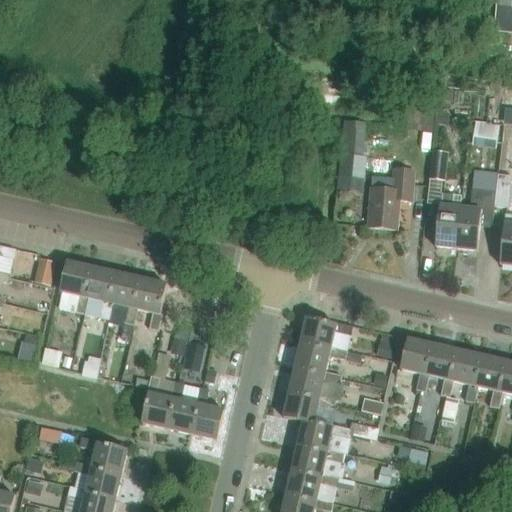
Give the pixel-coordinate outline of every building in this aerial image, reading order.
[(511,0),(498,0),(495,34),(511,35),(511,0)] [(499,115),(511,116),(511,89),(501,88),(499,115)] [(477,124),(473,147),(497,151),(501,128),(477,124)] [(342,145),(339,178),(365,180),(367,157),(363,157),(364,147),(342,145)] [(446,183),(448,155),(432,153),(429,181),(446,183)] [(415,172),(394,171),(393,182),(373,180),(372,191),(369,231),(398,233),(400,203),(413,204),(415,172)] [(511,177),(498,176),(496,194),(495,208),(509,210),(511,184),(511,177)] [(495,208),(496,194),(473,191),(470,210),(461,209),(457,250),(478,253),(481,224),(493,225),(495,208)] [(436,248),(457,250),(461,209),(452,208),(454,196),(442,195),(436,248)] [(511,267),(511,216),(506,216),(500,266),(511,267)] [(0,258),(13,262),(16,252),(0,248),(0,258)] [(35,285),(51,289),(57,265),(40,261),(35,285)] [(62,295),(58,311),(75,315),(85,317),(88,301),(86,301),(93,270),(68,264),(61,295),(62,295)] [(88,301),(85,317),(100,321),(101,321),(98,336),(106,338),(109,323),(113,307),(110,306),(117,276),(93,270),(86,301),(88,301)] [(0,283),(8,286),(10,277),(0,274),(0,283)] [(142,281),(117,276),(110,306),(113,307),(128,311),(125,327),(134,329),(138,313),(135,312),(142,281)] [(167,287),(142,281),(135,312),(138,313),(153,316),(149,333),(158,335),(162,318),(160,317),(167,287)] [(330,353),(331,352),(334,336),(350,340),(353,329),(335,325),(335,328),(306,321),(300,346),(330,353)] [(37,361),(43,340),(30,336),(23,358),(37,361)] [(426,395),(429,379),(427,378),(434,348),(409,342),(402,372),(420,377),(417,393),(426,395)] [(191,345),(185,370),(200,373),(206,349),(191,345)] [(300,346),(295,371),(325,378),(325,376),(329,361),(345,364),(347,355),(331,352),(330,353),(300,346)] [(451,383),(458,353),(434,348),(427,378),(429,379),(445,382),(441,398),(450,400),(454,384),(451,383)] [(46,352),(43,367),(59,370),(62,355),(46,352)] [(482,359),(458,353),(451,383),(454,384),(469,387),(466,404),(475,406),(478,390),(476,389),(482,359)] [(66,359),(63,369),(70,370),(72,360),(66,359)] [(507,365),(482,359),(476,389),(478,390),(494,393),(490,409),(499,411),(503,395),(500,394),(507,365)] [(86,366),(83,377),(97,380),(101,364),(91,362),(90,367),(86,366)] [(511,365),(507,365),(500,394),(503,395),(511,396),(511,365)] [(295,371),(289,396),(319,403),(319,401),(323,385),(339,389),(341,380),(325,376),(325,378),(295,371)] [(139,380),(137,388),(148,391),(150,383),(139,380)] [(174,402),(172,401),(156,397),(160,382),(151,380),(150,383),(148,391),(147,396),(149,397),(142,426),(167,432),(174,402)] [(174,402),(167,432),(192,437),(199,407),(196,407),(181,403),(185,387),(175,385),(172,401),(174,402)] [(200,391),(196,407),(199,407),(192,437),(217,443),(224,413),(205,409),(209,393),(200,391)] [(283,421),(303,425),(313,427),(317,410),(333,413),(335,404),(319,401),(319,403),(289,396),(283,421)] [(460,403),(447,400),(442,422),(455,425),(460,403)] [(366,402),(364,414),(381,417),(384,405),(366,402)] [(303,425),(297,449),(328,456),(328,454),(332,438),(348,442),(350,433),(333,429),(333,431),(313,427),(303,425)] [(356,426),(354,438),(377,443),(377,440),(379,431),(356,426)] [(98,444),(82,440),(80,450),(96,454),(92,470),(91,469),(91,471),(122,478),(127,453),(97,446),(98,444)] [(297,449),(292,474),(322,481),(323,478),(326,463),(342,466),(344,457),(328,454),(328,456),(297,449)] [(412,451),(409,463),(426,467),(429,455),(412,451)] [(85,496),(116,503),(122,478),(91,471),(91,469),(92,469),(77,465),(74,474),(90,478),(86,493),(85,496)] [(391,472),(387,487),(398,489),(401,474),(391,472)] [(292,474),(286,498),(316,505),(317,503),(321,487),(337,491),(339,482),(323,478),(322,481),(292,474)] [(0,511),(12,511),(15,499),(0,495),(0,480),(0,479),(0,478),(0,511)] [(113,511),(116,503),(85,496),(86,493),(71,490),(68,499),(84,502),(81,511),(113,511)] [(447,511),(451,498),(437,495),(433,511),(447,511)] [(316,505),(286,498),(282,511),(314,511),(315,511),(316,511),(331,511),(333,506),(317,503),(316,505)]
